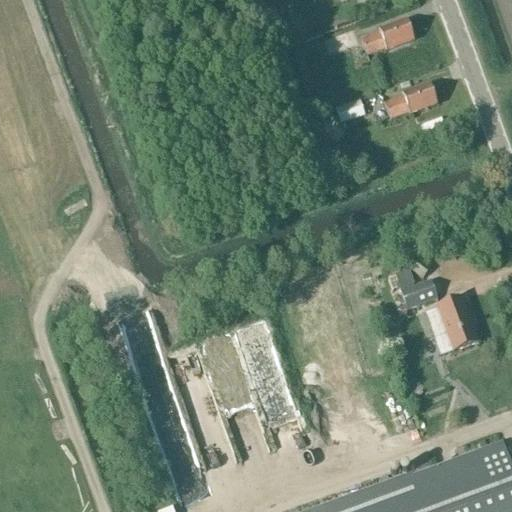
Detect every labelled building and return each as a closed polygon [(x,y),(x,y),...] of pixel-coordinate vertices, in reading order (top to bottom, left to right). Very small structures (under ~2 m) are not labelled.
[(385,52),(412,42),(406,24),(379,34),(379,35),(360,42),(366,58),(385,51),(385,52)] [(357,42),(352,31),(323,42),(327,54),(357,42)] [(317,81),(313,72),(305,74),(309,84),(317,81)] [(409,116),(436,106),(429,88),(402,98),(402,99),(383,106),(389,122),(408,115),(409,116)] [(339,127),(364,118),(359,103),(334,112),(339,127)] [(407,312),(436,301),(429,284),(400,294),(407,312)] [(451,354),(478,344),(462,300),(435,310),(451,354)] [(288,405),(266,323),(235,331),(258,413),(288,405)] [(166,355),(182,415),(216,406),(200,346),(166,355)] [(511,511),(511,473),(501,444),(317,511),(511,511)]
